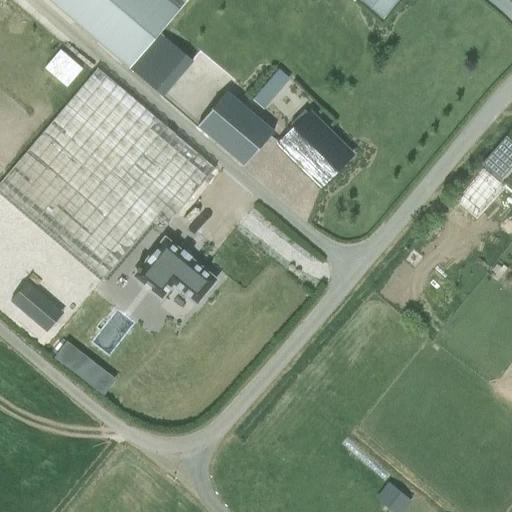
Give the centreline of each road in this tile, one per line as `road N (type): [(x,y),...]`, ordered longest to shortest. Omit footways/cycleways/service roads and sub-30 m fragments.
road 1 (unclassified): [(511,92),(173,484)]
road 2 (unknown): [(354,275),(18,0)]
road 3 (unclassified): [(173,484),(0,338)]
